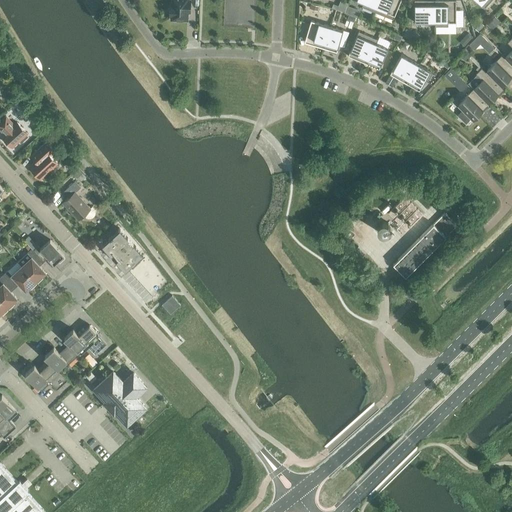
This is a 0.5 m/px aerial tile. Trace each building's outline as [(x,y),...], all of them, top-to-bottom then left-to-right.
[(172,0),(172,4),(170,4),(169,16),(172,16),(171,20),(175,20),(176,21),(183,21),(184,20),(187,20),(187,12),(190,12),(190,0),(188,0),(172,0)] [(362,7),(374,12),(378,0),(355,0),(356,0),(363,3),(362,7)] [(378,0),(374,12),(393,20),(400,0),(378,0)] [(414,22),(435,22),(434,0),(427,0),(427,2),(414,2),(414,22)] [(434,0),(435,22),(434,27),(448,26),(448,22),(456,22),(456,16),(456,2),(443,2),(442,0),(434,0)] [(475,0),(485,8),(491,0),(475,0)] [(333,4),(332,8),(344,12),(346,8),(333,4)] [(473,17),(470,19),(472,25),(472,26),(478,32),(484,25),(477,20),(473,17)] [(492,18),(488,22),(494,28),(498,23),(492,18)] [(324,48),(325,46),(331,26),(311,20),(305,40),(317,44),(317,46),(324,48)] [(325,46),(329,47),(328,52),(335,54),(336,54),(343,30),(331,26),(325,46)] [(406,29),(402,36),(418,43),(421,36),(406,29)] [(367,64),(368,62),(376,43),(378,39),(358,31),(349,53),(361,58),(360,61),(367,64)] [(480,33),(469,44),(474,50),(485,39),(480,33)] [(467,34),(463,38),(468,42),(472,38),(467,34)] [(368,62),(372,64),(371,66),(379,69),(388,48),(376,43),(368,62)] [(465,50),(459,56),(465,61),(470,55),(465,50)] [(408,84),(409,82),(419,64),(401,54),(391,72),(402,78),(401,80),(408,84)] [(501,85),(511,74),(511,67),(501,56),(486,70),(501,85)] [(409,82),(413,84),(412,86),(419,91),(426,79),(428,80),(432,73),(430,72),(430,71),(419,64),(409,82)] [(451,68),(444,75),(461,91),(467,85),(451,68)] [(503,90),(481,68),(476,74),(477,75),(469,84),(489,104),(503,90)] [(473,119),(487,105),(472,90),(458,104),(463,110),(458,115),(466,123),(471,117),(473,119)] [(0,129),(1,131),(2,131),(5,134),(2,136),(12,147),(19,140),(21,142),(27,137),(25,135),(27,133),(17,122),(14,125),(6,116),(0,121),(0,129)] [(33,154),(37,158),(36,159),(36,161),(29,167),(40,178),(57,163),(50,156),(55,151),(46,141),(33,154)] [(79,170),(73,175),(80,182),(86,177),(79,170)] [(86,215),(88,216),(89,217),(91,217),(93,217),(94,216),(95,215),(96,213),(97,212),(97,210),(96,208),(95,207),(94,205),(90,209),(75,192),(81,187),(75,181),(63,192),(68,198),(63,203),(78,220),(85,213),(86,215)] [(388,212),(393,217),(410,201),(405,196),(388,212)] [(411,202),(394,219),(399,224),(416,207),(411,202)] [(393,264),(405,276),(462,219),(450,207),(393,264)] [(401,225),(406,230),(422,213),(417,208),(401,225)] [(387,223),(386,223),(385,222),(384,222),(383,222),(382,222),(381,222),(380,223),(379,224),(378,225),(378,226),(377,226),(377,227),(377,229),(377,230),(378,231),(379,232),(379,233),(380,234),(381,234),(382,234),(383,234),(384,234),(385,234),(386,234),(387,233),(388,233),(388,232),(389,231),(389,230),(389,229),(389,228),(389,227),(389,226),(389,225),(388,225),(387,224),(387,223)] [(143,254),(119,228),(102,243),(127,269),(143,254)] [(28,236),(24,240),(28,245),(32,249),(33,250),(38,246),(28,236)] [(38,246),(33,250),(42,260),(46,256),(54,264),(64,255),(50,240),(40,249),(38,246)] [(22,266),(21,266),(35,281),(45,272),(37,264),(42,260),(33,250),(32,249),(29,251),(18,262),(22,266)] [(7,271),(3,275),(13,286),(17,282),(25,291),(35,281),(21,266),(12,275),(7,271)] [(0,299),(7,307),(17,298),(9,290),(13,286),(3,275),(0,277),(0,299)] [(162,304),(170,314),(180,304),(172,295),(162,304)] [(69,344),(78,354),(80,355),(88,347),(95,354),(106,344),(89,325),(78,335),(73,330),(64,338),(69,344)] [(44,356),(50,362),(60,373),(69,365),(67,364),(78,354),(69,344),(59,353),(53,348),(44,356)] [(93,358),(88,363),(92,367),(97,362),(93,358)] [(60,373),(50,362),(39,371),(34,365),(25,373),(36,385),(40,389),(41,390),(49,383),(56,390),(67,380),(60,373)] [(115,410),(127,423),(145,406),(135,396),(146,386),(133,373),(123,382),(113,372),(95,388),(107,401),(105,402),(114,411),(115,410)] [(36,385),(31,389),(35,394),(40,389),(36,385)] [(0,431),(5,437),(16,427),(9,420),(18,412),(2,394),(0,396),(0,431)] [(0,511),(44,511),(45,511),(27,492),(29,491),(26,488),(32,482),(28,478),(22,483),(19,480),(17,482),(0,462),(0,511)]
